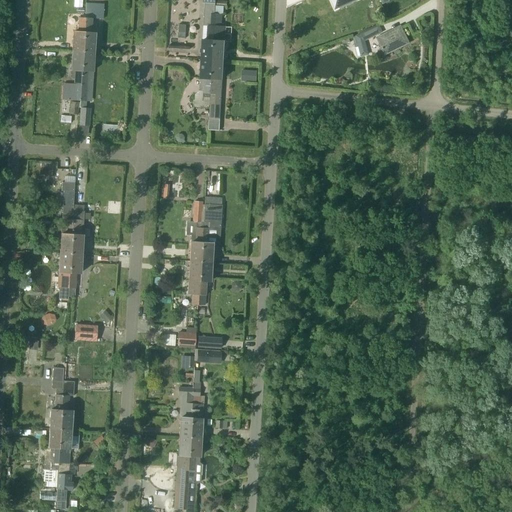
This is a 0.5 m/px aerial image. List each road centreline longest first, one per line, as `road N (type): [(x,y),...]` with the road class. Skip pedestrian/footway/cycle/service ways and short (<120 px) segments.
road 1 (residential): [(432,109),(408,511)]
road 2 (residential): [(118,511),(140,157)]
road 3 (residential): [(252,511),(276,165)]
road 4 (residential): [(0,355),(12,148)]
road 5 (residential): [(140,157),(150,0)]
road 6 (residential): [(281,92),(432,109)]
road 7 (residential): [(12,148),(21,0)]
road 8 (residential): [(140,157),(276,165)]
road 9 (residential): [(12,148),(140,157)]
